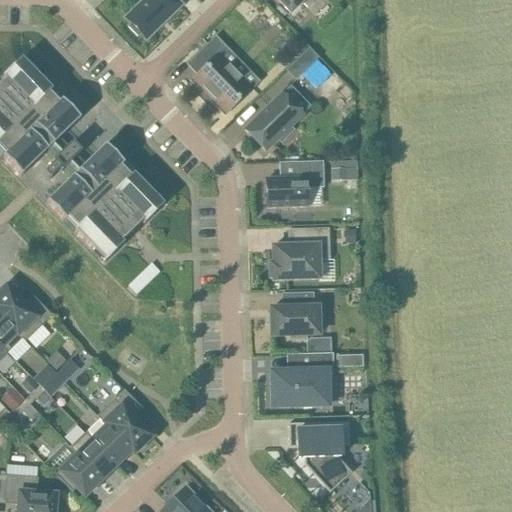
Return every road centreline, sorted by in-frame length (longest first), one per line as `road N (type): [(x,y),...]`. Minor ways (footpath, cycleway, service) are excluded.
road 1 (residential): [(142,83),(222,170),(232,441)]
road 2 (residential): [(232,441),(179,451),(117,511)]
road 3 (residential): [(53,0),(142,83)]
road 4 (residential): [(142,83),(229,0)]
